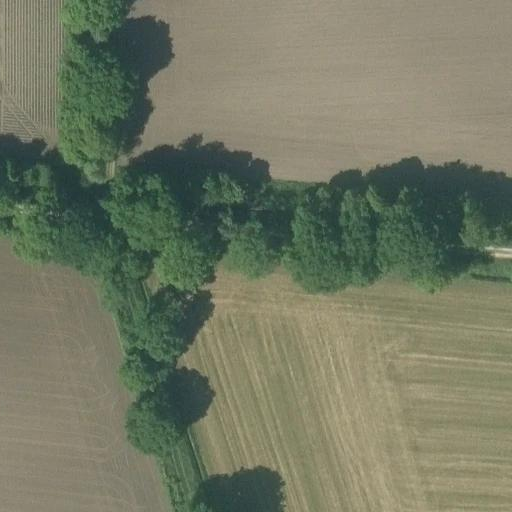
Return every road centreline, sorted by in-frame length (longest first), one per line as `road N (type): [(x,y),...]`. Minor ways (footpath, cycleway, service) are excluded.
road 1 (track): [(90,215),(511,257)]
road 2 (track): [(90,215),(186,511)]
road 3 (track): [(90,215),(90,0)]
